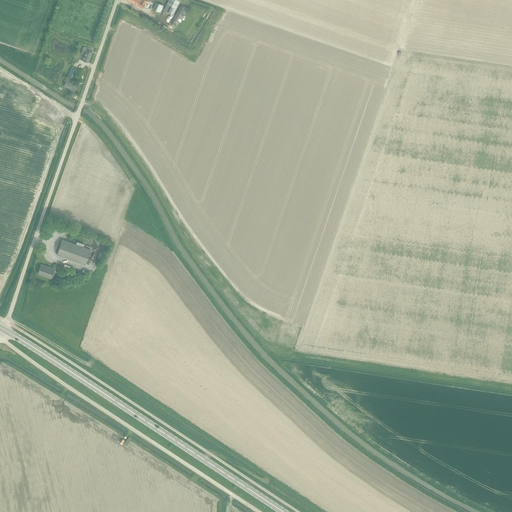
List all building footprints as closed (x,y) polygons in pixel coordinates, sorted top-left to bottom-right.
[(179,0),(169,0),(164,10),(174,14),(180,1),(179,0)] [(182,5),(171,23),(174,25),(177,21),(178,21),(186,7),(182,5)] [(82,60),(83,60),(88,62),(93,50),(89,48),(88,49),(84,47),(79,59),(82,60)] [(72,68),(67,79),(71,81),(76,70),(72,68)] [(66,81),(64,86),(75,91),(77,86),(66,81)] [(220,189),(222,184),(210,180),(208,186),(220,189)] [(71,234),(89,241),(91,237),(72,230),(71,234)] [(85,264),(90,250),(62,240),(57,254),(85,264)] [(54,269),(46,266),(41,265),(38,273),(51,278),(54,269)]
